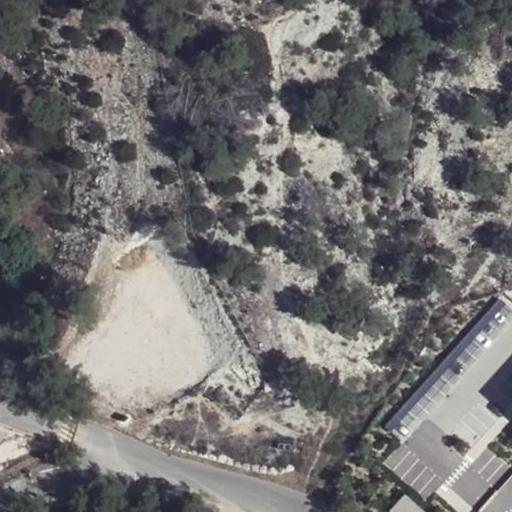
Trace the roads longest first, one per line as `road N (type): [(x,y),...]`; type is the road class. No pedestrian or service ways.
road 1 (unclassified): [(250,511),(75,433)]
road 2 (track): [(0,496),(32,480),(130,457)]
